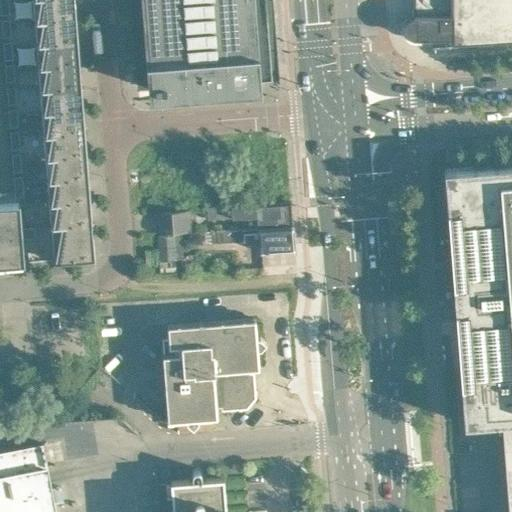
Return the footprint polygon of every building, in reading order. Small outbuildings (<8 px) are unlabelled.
[(8,0),(0,0),(0,2),(1,15),(10,14),(8,0)] [(95,257),(74,0),(33,0),(53,260),(95,257)] [(147,0),(155,91),(256,83),(249,0),(147,0)] [(401,25),(401,26),(401,27),(401,28),(401,29),(401,30),(402,31),(402,32),(403,33),(404,34),(405,35),(406,36),(407,36),(408,37),(409,37),(410,37),(411,38),(412,38),(413,38),(414,38),(448,38),(448,41),(446,41),(446,43),(451,43),(489,40),(511,38),(511,0),(450,0),(450,14),(414,14),(413,14),(412,14),(411,14),(410,15),(409,15),(408,15),(407,16),(406,16),(405,17),(404,18),(403,18),(403,19),(402,20),(402,21),(401,22),(401,23),(401,24),(401,25)] [(413,0),(414,14),(450,14),(450,0),(413,0)] [(10,19),(1,20),(3,38),(12,37),(10,19)] [(12,42),(3,42),(4,60),(13,59),(12,42)] [(14,64),(5,65),(6,82),(15,82),(14,64)] [(15,87),(7,87),(8,105),(17,104),(15,87)] [(17,109),(8,110),(10,127),(18,127),(17,109)] [(10,132),(11,150),(20,150),(19,132),(10,132)] [(12,155),(13,172),(22,172),(21,154),(12,155)] [(511,511),(511,163),(444,169),(448,222),(460,221),(464,269),(452,270),(464,423),(475,422),(502,420),(509,511),(511,511)] [(22,176),(13,177),(15,197),(24,196),(22,176)] [(292,222),(290,201),(270,203),(234,205),(215,206),(216,215),(232,214),(232,218),(257,216),(257,225),(292,222)] [(20,202),(0,203),(0,264),(25,262),(23,239),(22,228),(20,202)] [(184,210),(160,212),(161,233),(185,231),(184,210)] [(292,226),(218,231),(219,244),(236,243),(259,241),(260,253),(294,250),(292,226)] [(35,227),(22,228),(23,239),(36,238),(35,227)] [(174,235),(158,236),(160,260),(176,260),(174,235)] [(146,265),(154,265),(156,264),(156,250),(145,251),(146,265)] [(263,340),(260,336),(257,337),(255,317),(166,324),(168,343),(162,344),(162,353),(161,353),(167,421),(186,419),(187,422),(191,425),(195,425),(198,421),(198,418),(217,417),(216,407),(241,405),(251,393),(249,368),(259,367),(258,348),(261,348),(264,344),(263,340)] [(0,511),(55,511),(47,467),(48,466),(43,443),(0,451),(0,511)] [(202,478),(201,473),(201,472),(200,471),(200,470),(199,470),(198,470),(196,470),(195,470),(194,471),(193,472),(193,473),(192,474),(193,479),(171,481),(173,511),(226,511),(224,477),(202,478)]
